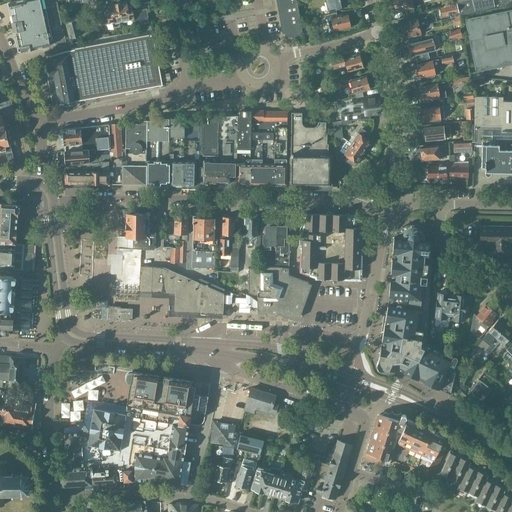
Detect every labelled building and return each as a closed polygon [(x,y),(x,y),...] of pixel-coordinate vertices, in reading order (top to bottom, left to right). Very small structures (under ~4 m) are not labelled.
[(57,0),(20,0),(10,2),(21,52),(66,42),(57,0)] [(191,0),(178,0),(181,14),(182,13),(183,15),(191,13),(190,12),(195,11),(191,0)] [(277,0),(279,5),(284,33),(284,32),(292,31),(294,37),(296,36),(302,35),(303,35),(301,26),(297,2),(296,0),(277,0)] [(329,9),(329,10),(347,6),(345,0),(324,0),(327,10),(329,9)] [(414,8),(412,0),(390,0),(393,13),(414,8)] [(422,0),(423,1),(427,0),(449,0),(451,5),(456,4),(458,14),(459,16),(476,13),(472,0),(422,0)] [(482,0),(472,0),(475,11),(494,7),(492,0),(489,0),(483,1),(482,0)] [(118,4),(122,22),(134,19),(135,26),(148,24),(146,9),(139,10),(139,11),(133,12),(131,6),(127,6),(127,2),(118,4)] [(102,26),(122,22),(118,4),(110,6),(110,10),(106,10),(107,16),(100,18),(102,26)] [(456,4),(451,5),(449,6),(443,7),(439,8),(442,18),(458,14),(456,4)] [(511,10),(465,20),(470,43),(476,73),(470,74),(472,80),(484,77),(483,71),(511,65),(511,10)] [(351,27),(349,21),(348,15),(337,17),(336,13),(325,15),(329,32),(351,27)] [(65,18),(65,19),(68,32),(71,31),(72,39),(79,37),(76,23),(79,23),(77,16),(65,18)] [(399,23),(402,31),(426,25),(426,24),(425,21),(419,22),(417,18),(399,23)] [(426,25),(402,31),(404,39),(422,35),(421,31),(434,27),(432,23),(426,24),(426,25)] [(163,86),(153,35),(152,29),(102,38),(98,39),(71,44),(72,50),(65,51),(51,56),(51,59),(46,60),(47,67),(48,75),(54,74),(58,103),(163,86)] [(457,38),(458,42),(463,40),(459,29),(448,32),(450,40),(457,38)] [(408,45),(411,57),(436,50),(433,38),(408,45)] [(457,61),(466,59),(467,59),(465,52),(456,54),(456,55),(453,55),(440,58),(442,65),(454,63),(454,61),(457,60),(457,61)] [(346,66),(348,72),(364,67),(360,55),(344,59),(344,57),(332,61),(334,69),(346,66)] [(439,66),(438,60),(415,65),(418,79),(429,76),(429,78),(435,77),(434,75),(436,75),(434,67),(439,66)] [(350,82),(354,94),(370,89),(367,77),(350,82)] [(454,86),(471,83),(470,77),(453,80),(454,86)] [(484,77),(472,80),(473,86),(486,84),(484,77)] [(422,100),(430,99),(431,101),(440,99),(440,97),(446,96),(444,89),(445,89),(444,83),(420,87),(422,100)] [(0,111),(11,109),(12,106),(9,94),(7,92),(1,94),(0,91),(0,111)] [(463,101),(466,101),(473,100),(472,91),(462,92),(463,101)] [(474,108),(474,119),(474,136),(474,142),(472,141),(472,145),(474,145),(482,145),(482,169),(485,169),(485,172),(485,174),(486,176),(488,177),(491,176),(492,174),(492,172),(511,172),(511,101),(503,102),(503,98),(474,97),(474,108)] [(379,98),(352,100),(354,115),(360,114),(364,113),(365,115),(381,113),(379,98)] [(473,100),(466,101),(467,109),(474,108),(473,100)] [(425,121),(433,120),(434,123),(441,122),(441,120),(441,119),(445,119),(444,106),(423,109),(425,121)] [(474,108),(473,109),(466,109),(466,120),(474,119),(474,108)] [(252,111),(252,112),(251,164),(263,164),(264,113),(264,111),(252,111)] [(240,116),(238,116),(237,183),(238,183),(238,164),(251,164),(252,112),(240,112),(240,116)] [(288,113),(264,113),(263,164),(275,164),(275,124),(287,124),(288,113)] [(292,113),(291,154),(291,185),(292,185),(292,183),(329,184),(329,185),(330,185),(331,154),(328,154),(329,144),(327,144),(327,133),(326,133),(326,122),(318,122),(317,125),(315,127),(313,128),(307,128),(304,127),(303,125),(302,123),(302,113),(292,113)] [(0,152),(6,151),(8,160),(24,157),(23,151),(26,150),(25,144),(28,143),(26,137),(25,137),(24,131),(23,132),(22,126),(6,129),(3,114),(0,114),(0,152)] [(341,116),(341,122),(351,121),(361,120),(360,114),(354,115),(341,116)] [(199,156),(199,167),(199,181),(198,183),(201,183),(203,186),(205,186),(207,183),(209,183),(209,182),(213,182),(214,183),(215,183),(216,182),(218,182),(218,161),(219,116),(199,116),(199,125),(199,133),(199,153),(200,153),(200,156),(199,156)] [(219,116),(218,161),(218,182),(220,182),(222,179),(227,179),(227,182),(228,183),(230,184),(231,185),(235,185),(236,182),(237,183),(238,116),(219,116)] [(147,121),(147,145),(146,185),(147,185),(164,185),(171,185),(172,160),(173,160),(173,147),(169,147),(169,138),(170,120),(170,119),(147,121)] [(171,185),(183,185),(184,147),(182,147),(182,138),(184,138),(184,133),(185,133),(185,119),(170,120),(169,138),(169,147),(173,147),(173,160),(172,160),(171,185)] [(196,185),(196,181),(199,181),(199,167),(199,156),(200,156),(200,153),(199,153),(199,133),(199,125),(185,125),(185,119),(185,133),(184,133),(184,138),(182,138),(182,147),(184,147),(183,185),(196,185)] [(147,145),(147,121),(140,121),(140,124),(126,124),(126,149),(125,165),(123,165),(123,158),(123,157),(122,157),(122,184),(123,184),(123,183),(145,184),(145,185),(146,185),(147,145)] [(341,122),(333,123),(333,126),(335,139),(343,138),(341,125),(346,125),(351,124),(351,121),(341,122)] [(471,121),(461,122),(462,125),(463,125),(465,136),(463,136),(463,141),(471,140),(471,135),(471,121)] [(122,157),(123,157),(121,124),(109,125),(112,149),(114,172),(115,184),(122,184),(122,157)] [(275,164),(287,164),(287,124),(275,124),(275,164)] [(112,149),(109,125),(63,129),(65,146),(65,152),(112,149)] [(426,134),(424,134),(424,139),(426,139),(426,141),(449,139),(448,138),(451,138),(450,126),(447,126),(425,128),(426,134)] [(361,130),(358,134),(355,131),(348,142),(351,144),(364,153),(372,142),(364,137),(366,134),(361,130)] [(348,142),(346,141),(339,151),(344,154),(344,155),(342,158),(347,162),(349,158),(357,164),(364,153),(351,144),(348,142)] [(453,143),(453,152),(467,151),(467,152),(469,152),(469,151),(472,151),(472,142),(453,143)] [(444,158),(443,146),(421,148),(422,161),(426,160),(432,160),(444,158)] [(66,171),(114,172),(112,149),(65,152),(66,165),(66,171)] [(439,164),(439,167),(429,167),(429,169),(425,169),(425,176),(428,176),(428,179),(446,179),(446,176),(468,177),(468,162),(446,163),(446,165),(439,164)] [(238,164),(238,183),(238,184),(287,184),(287,164),(275,164),(263,164),(251,164),(238,164)] [(110,184),(115,184),(114,172),(66,171),(65,184),(110,184)] [(0,216),(18,218),(18,207),(16,204),(0,203),(0,216)] [(136,247),(136,249),(142,250),(154,250),(154,243),(155,243),(156,234),(149,233),(149,218),(145,218),(145,215),(135,215),(135,210),(124,210),(123,217),(128,217),(127,237),(135,237),(135,247),(136,247)] [(302,230),(302,245),(332,246),(333,215),(306,214),(305,230),(302,230)] [(193,216),(193,232),(188,232),(188,235),(187,235),(187,263),(186,269),(194,269),(194,267),(214,268),(215,252),(215,245),(217,245),(218,233),(215,233),(215,227),(216,227),(216,218),(210,216),(210,215),(208,215),(208,216),(193,216)] [(333,215),(332,246),(361,247),(362,220),(346,216),(346,215),(333,215)] [(0,216),(0,228),(17,230),(18,218),(0,216)] [(174,235),(180,235),(180,241),(179,241),(179,249),(171,248),(170,263),(179,264),(179,263),(187,263),(187,235),(188,235),(188,232),(188,216),(175,216),(174,235)] [(220,234),(219,239),(219,256),(231,256),(231,267),(238,267),(238,248),(238,240),(238,235),(235,235),(235,218),(223,217),(222,235),(220,234)] [(246,218),(245,236),(257,237),(257,245),(255,245),(255,253),(260,253),(260,236),(258,236),(259,218),(246,218)] [(276,230),(276,246),(275,268),(276,268),(289,270),(289,264),(288,263),(289,252),(290,251),(290,237),(289,236),(290,223),(288,221),(276,221),(276,225),(276,230)] [(271,246),(276,246),(276,230),(276,225),(266,225),(265,233),(263,236),(263,244),(264,245),(264,256),(271,256),(271,246)] [(426,344),(432,264),(428,263),(428,261),(429,261),(429,259),(430,251),(430,248),(431,239),(430,237),(429,235),(428,233),(426,231),(424,230),(422,228),(420,227),(417,226),(415,225),(412,225),(408,225),(405,226),(402,228),(399,230),(397,232),(396,233),(394,236),(393,245),(393,248),(392,265),(391,269),(390,286),(390,290),(389,300),(387,311),(387,314),(385,324),(384,332),(383,335),(380,353),(380,356),(378,360),(377,363),(377,365),(377,367),(378,368),(379,369),(380,370),(381,370),(382,370),(388,369),(389,369),(391,370),(396,371),(402,372),(409,375),(412,376),(429,385),(432,386),(450,394),(451,395),(459,357),(426,344)] [(511,226),(481,226),(480,235),(480,244),(494,244),(494,255),(508,256),(508,245),(511,244),(511,226)] [(0,228),(0,242),(16,244),(17,230),(0,228)] [(16,244),(0,242),(0,268),(32,271),(34,245),(16,244)] [(317,276),(331,277),(332,246),(302,245),(301,268),(317,275),(317,276)] [(332,246),(331,277),(360,280),(361,247),(332,246)] [(140,292),(152,292),(153,267),(141,267),(140,292)] [(152,292),(164,293),(165,268),(158,267),(153,267),(152,292)] [(276,268),(275,268),(261,268),(261,269),(250,269),(249,293),(253,295),(258,295),(258,310),(266,310),(266,313),(277,313),(278,311),(296,317),(308,283),(289,277),(289,270),(276,268)] [(175,311),(187,312),(188,278),(177,273),(176,293),(175,311)] [(0,310),(31,313),(32,305),(33,297),(34,278),(0,275),(0,310)] [(187,312),(199,312),(200,279),(200,283),(188,278),(187,312)] [(199,312),(223,313),(224,289),(200,279),(199,312)] [(435,319),(449,320),(452,294),(438,293),(435,319)] [(452,294),(449,320),(464,322),(466,296),(452,294)] [(239,308),(250,309),(251,304),(247,303),(247,299),(235,298),(235,303),(239,303),(239,308)] [(482,312),(478,316),(474,313),(471,330),(474,333),(480,326),(485,330),(488,327),(489,327),(494,322),(492,320),(497,314),(486,304),(481,311),(482,312)] [(108,320),(132,321),(133,309),(109,308),(108,320)] [(0,333),(7,333),(19,334),(19,328),(30,329),(31,316),(31,313),(0,310),(0,333)] [(498,320),(487,333),(483,338),(487,342),(480,351),(483,354),(485,351),(495,339),(506,327),(498,320)] [(511,335),(511,331),(506,327),(495,339),(485,351),(489,354),(492,350),(493,350),(495,347),(497,349),(501,344),(503,346),(509,339),(511,335)] [(438,336),(437,343),(446,344),(447,340),(447,337),(438,336)] [(511,345),(502,358),(507,361),(511,355),(511,354),(511,345)] [(0,386),(6,387),(22,388),(24,358),(0,356),(0,386)] [(77,370),(92,371),(95,371),(96,364),(95,364),(87,363),(86,362),(80,361),(78,363),(77,370)] [(67,472),(61,472),(62,487),(88,485),(92,485),(96,489),(115,487),(119,483),(141,480),(152,480),(160,481),(180,484),(184,461),(188,432),(188,431),(196,385),(194,384),(195,382),(185,380),(164,377),(164,379),(163,379),(163,377),(133,371),(131,371),(130,371),(129,372),(127,373),(126,375),(125,378),(126,381),(128,383),(131,384),(128,400),(127,406),(126,413),(94,408),(90,430),(90,432),(89,436),(81,435),(81,433),(64,434),(67,472)] [(459,377),(456,383),(458,383),(462,385),(465,380),(459,377)] [(470,393),(482,402),(491,390),(479,380),(470,393)] [(1,418),(0,424),(0,425),(31,430),(35,402),(32,402),(19,400),(19,398),(18,398),(19,391),(6,389),(1,418)] [(276,396),(252,389),(244,412),(254,415),(256,409),(275,415),(278,405),(273,404),(276,396)] [(502,414),(511,402),(511,393),(505,402),(505,403),(500,409),(503,412),(502,414)] [(511,402),(502,414),(510,420),(511,417),(511,402)] [(392,412),(392,413),(389,414),(387,413),(385,413),(384,414),(383,416),(378,414),(366,453),(386,459),(385,463),(386,465),(388,465),(390,462),(401,467),(403,466),(414,471),(415,470),(432,478),(450,439),(406,419),(407,417),(406,416),(404,415),(402,416),(401,414),(401,413),(400,413),(400,414),(398,415),(396,415),(393,414),(393,412),(392,412)] [(226,424),(214,422),(211,441),(224,444),(234,446),(237,426),(226,424)] [(237,448),(260,454),(264,440),(240,434),(237,448)] [(330,465),(324,486),(319,484),(317,492),(322,494),(321,495),(336,499),(352,445),(338,441),(335,448),(327,446),(324,457),(320,456),(318,462),(330,465)] [(277,442),(275,448),(288,451),(290,446),(277,442)] [(234,446),(224,444),(222,458),(224,458),(224,457),(232,459),(234,446)] [(460,445),(455,455),(459,457),(465,460),(470,449),(466,447),(465,449),(463,448),(464,447),(460,445)] [(299,459),(302,449),(290,446),(288,451),(287,455),(299,459)] [(383,458),(366,453),(364,459),(381,464),(383,458)] [(441,473),(450,478),(459,457),(455,455),(450,453),(441,473)] [(224,457),(224,458),(222,466),(216,465),(214,480),(217,480),(218,482),(222,483),(224,482),(226,482),(229,468),(230,469),(232,459),(224,457)] [(450,478),(460,482),(467,467),(468,467),(470,462),(465,460),(459,457),(450,478)] [(472,469),(477,471),(483,474),(487,463),(483,461),(483,462),(481,461),(481,460),(477,458),(472,469)] [(0,505),(5,505),(4,495),(22,495),(28,493),(32,487),(32,482),(28,476),(23,475),(5,475),(5,461),(0,461),(0,505)] [(286,499),(294,502),(294,501),(298,502),(302,489),(306,490),(314,465),(306,462),(300,479),(294,477),(286,499)] [(240,472),(236,485),(237,485),(241,486),(242,488),(245,489),(246,488),(247,488),(253,471),(254,472),(256,467),(243,463),(240,472)] [(263,493),(264,492),(271,471),(270,470),(259,467),(252,489),(256,490),(255,490),(263,493)] [(459,487),(468,491),(477,471),(472,469),(468,467),(467,467),(460,482),(460,483),(459,487)] [(264,492),(275,495),(283,471),(271,468),(270,470),(271,471),(264,492)] [(275,495),(286,499),(294,477),(293,477),(294,474),(283,471),(275,495)] [(468,491),(478,496),(485,480),(486,480),(488,476),(483,474),(477,471),(468,491)] [(490,482),(495,485),(500,487),(505,476),(501,475),(500,476),(498,475),(499,474),(495,472),(490,482)] [(476,501),(486,505),(495,485),(490,482),(485,480),(486,480),(485,480),(478,496),(476,501)] [(486,505),(495,510),(496,510),(503,494),(505,489),(500,487),(495,485),(486,505)] [(494,511),(506,511),(511,500),(511,497),(508,496),(503,494),(496,510),(495,510),(494,511)] [(141,502),(141,501),(122,504),(121,506),(122,511),(152,511),(150,500),(141,502)] [(198,511),(199,505),(177,503),(177,504),(168,503),(167,511),(198,511)]
